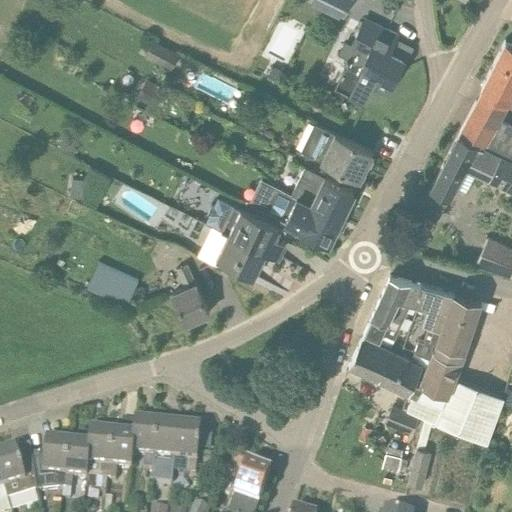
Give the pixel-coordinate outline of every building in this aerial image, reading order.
[(329,0),(350,9),(353,0),(329,0)] [(365,19),(352,44),(342,66),(343,71),(356,77),(386,92),(402,60),(388,52),(396,35),(365,19)] [(511,42),(505,39),(482,83),(481,85),(483,86),(482,87),(510,100),(511,95),(511,42)] [(168,66),(174,54),(153,43),(147,55),(168,66)] [(272,66),(266,77),(278,83),(285,71),(272,66)] [(152,106),(163,87),(147,78),(135,97),(152,106)] [(482,87),(473,104),(472,106),(500,119),(511,101),(510,100),(482,87)] [(511,125),(500,119),(472,106),(458,133),(459,133),(458,134),(511,160),(511,125)] [(359,179),(372,152),(334,133),(321,161),(359,179)] [(511,160),(458,134),(424,199),(442,208),(449,196),(458,201),(474,170),(511,188),(511,160)] [(340,218),(353,191),(324,177),(304,167),(291,194),(312,205),(315,199),(324,203),(321,209),(340,218)] [(72,177),(70,195),(83,196),(85,179),(72,177)] [(285,222),(328,242),(340,218),(321,209),(324,203),(315,199),(312,205),(291,194),(274,186),(263,209),(280,217),(279,218),(286,221),(285,222)] [(274,235),(278,226),(233,204),(217,196),(214,204),(211,203),(206,213),(209,214),(205,222),(212,225),(211,226),(227,234),(228,233),(277,257),(285,240),(274,235)] [(253,277),(265,253),(266,252),(277,257),(228,233),(227,234),(215,258),(253,277)] [(511,271),(511,247),(488,236),(474,265),(510,277),(511,271)] [(137,280),(98,263),(87,287),(126,305),(137,280)] [(186,322),(209,312),(196,282),(195,283),(187,263),(176,268),(185,287),(172,292),(186,322)] [(414,304),(422,284),(390,275),(363,333),(379,341),(382,333),(393,338),(406,312),(399,309),(402,300),(414,304)] [(413,352),(428,357),(444,312),(445,312),(453,292),(422,284),(414,304),(427,308),(422,322),(429,325),(423,341),(418,339),(413,352)] [(428,357),(418,382),(414,380),(409,392),(414,394),(406,410),(436,423),(487,443),(504,397),(453,378),(481,300),(453,292),(445,312),(444,312),(428,357)] [(361,337),(348,364),(409,393),(409,392),(414,380),(421,365),(361,337)] [(412,432),(419,416),(392,406),(386,421),(412,432)] [(132,455),(133,455),(145,457),(144,469),(152,470),(157,424),(154,423),(155,420),(153,420),(153,423),(135,421),(133,436),(134,436),(132,455)] [(157,424),(152,470),(161,471),(162,459),(175,460),(179,426),(162,424),(162,421),(161,421),(160,424),(157,424)] [(186,474),(196,474),(201,429),(197,428),(198,425),(196,425),(196,428),(179,426),(175,460),(188,462),(186,474)] [(89,465),(87,478),(108,480),(113,433),(110,433),(110,430),(109,430),(109,433),(90,431),(89,445),(90,445),(88,465),(89,465)] [(132,470),(133,455),(132,455),(134,436),(133,436),(117,434),(118,431),(116,431),(116,434),(113,433),(108,480),(116,481),(118,468),(132,470)] [(32,456),(37,492),(38,492),(63,489),(68,443),(65,442),(66,439),(64,439),(64,442),(46,440),(45,455),(32,456)] [(87,479),(87,478),(89,465),(88,465),(90,445),(89,445),(73,443),(73,440),(72,440),(71,443),(68,443),(63,489),(72,490),(73,478),(87,479)] [(11,451),(0,454),(0,475),(4,489),(8,501),(37,492),(32,456),(19,461),(15,449),(12,451),(11,448),(10,448),(11,451)] [(418,448),(409,483),(408,484),(420,486),(429,451),(418,448)] [(228,511),(256,511),(271,475),(247,465),(228,511)]
